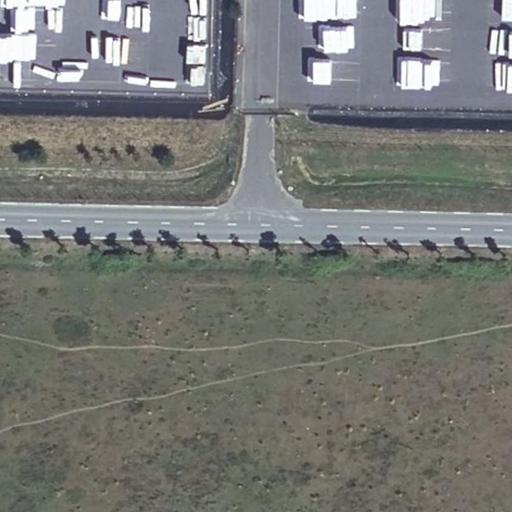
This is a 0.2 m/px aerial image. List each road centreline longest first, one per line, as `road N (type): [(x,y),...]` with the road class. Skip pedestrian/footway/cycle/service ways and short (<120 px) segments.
road 1 (unclassified): [(256,221),(0,214)]
road 2 (unclassified): [(511,226),(256,221)]
road 3 (unclassified): [(264,0),(256,221)]
